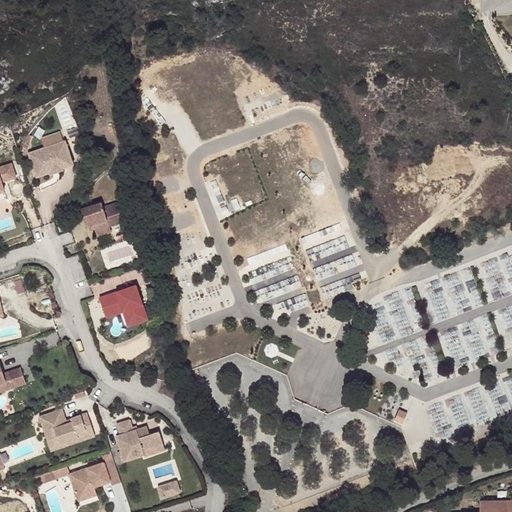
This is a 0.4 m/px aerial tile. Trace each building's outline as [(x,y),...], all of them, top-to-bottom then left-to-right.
[(75,168),(67,144),(30,156),(37,177),(50,172),(53,173),(62,171),(63,168),(64,172),(75,168)] [(0,196),(6,194),(3,185),(1,181),(6,179),(8,184),(17,181),(13,167),(0,171),(0,196)] [(50,172),(37,177),(38,180),(51,176),(52,178),(65,174),(64,172),(63,168),(62,171),(53,173),(50,172)] [(6,194),(0,196),(0,204),(8,201),(6,194)] [(102,203),(81,210),(86,226),(93,224),(97,235),(111,231),(110,226),(123,221),(116,203),(103,208),(102,203)] [(314,262),(324,294),(353,285),(351,279),(368,274),(360,250),(347,254),(342,239),(320,246),(324,259),(314,262)] [(288,298),(292,311),(310,305),(301,275),(256,288),(261,306),(288,298)] [(137,287),(100,300),(105,315),(122,309),(124,314),(128,312),(133,326),(148,321),(137,287)] [(122,309),(105,315),(106,319),(124,314),(122,309)] [(128,312),(124,314),(128,328),(133,326),(128,312)] [(0,383),(6,381),(11,380),(13,387),(26,383),(21,368),(4,374),(0,363),(0,383)] [(6,381),(0,383),(0,391),(13,387),(11,380),(6,381)] [(417,409),(408,405),(404,414),(413,417),(417,409)] [(64,410),(41,418),(49,442),(59,439),(61,445),(80,439),(81,443),(97,437),(89,414),(74,419),(74,420),(75,423),(69,425),(68,422),(64,410)] [(131,421),(118,425),(122,436),(118,438),(121,447),(126,462),(146,455),(145,452),(165,445),(161,432),(151,435),(148,427),(137,431),(135,432),(134,429),(131,421)] [(59,439),(49,442),(53,452),(81,443),(80,439),(61,445),(59,439)] [(165,445),(145,452),(146,455),(147,457),(167,450),(165,445)] [(103,454),(105,461),(70,471),(79,503),(100,497),(97,487),(122,480),(114,451),(103,454)] [(68,465),(41,475),(43,482),(71,473),(68,465)]
